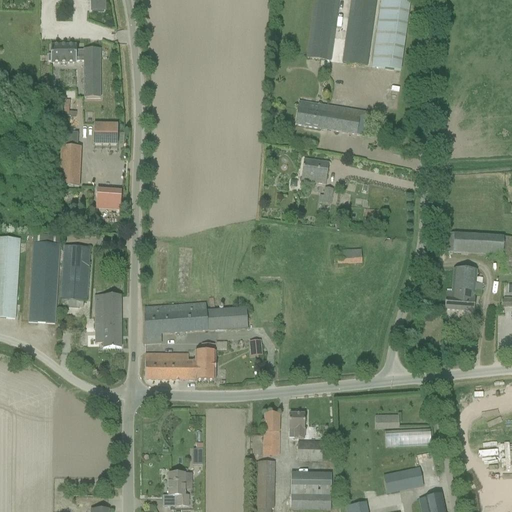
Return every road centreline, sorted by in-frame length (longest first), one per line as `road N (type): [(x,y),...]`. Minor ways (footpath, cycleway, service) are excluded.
road 1 (unclassified): [(128,395),(134,151),(118,0)]
road 2 (unclassified): [(393,380),(394,336),(420,234),(427,0)]
road 3 (unclassified): [(128,395),(257,395),(393,380)]
road 4 (unclassified): [(0,339),(87,389),(128,395)]
